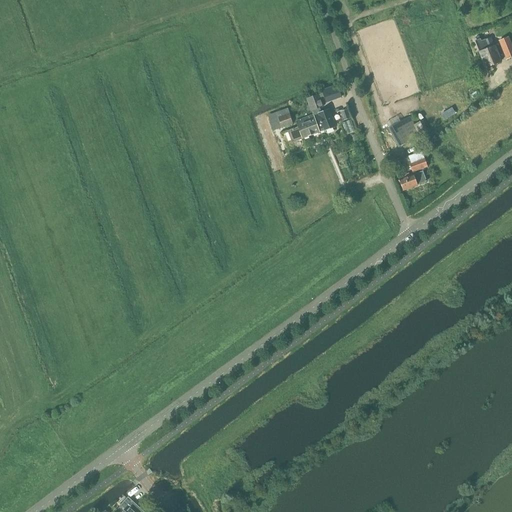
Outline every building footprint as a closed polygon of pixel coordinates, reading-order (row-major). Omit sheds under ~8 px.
[(476,41),(486,67),(501,61),(491,37),(481,41),(479,36),(476,37),(477,40),(476,41)] [(498,41),(506,59),(511,56),(511,46),(508,37),(498,41)] [(328,91),(331,99),(343,94),(340,87),(328,91)] [(312,110),(314,115),(320,132),(335,126),(329,109),(320,113),(318,108),(323,106),(319,94),(308,99),(310,104),(312,110)] [(274,130),(294,123),(289,108),(280,111),(282,116),(279,117),(280,120),(272,123),(274,130)] [(348,109),(340,112),(343,121),(351,118),(348,109)] [(320,132),(314,115),(297,121),(299,127),(289,131),(293,143),(320,132)] [(388,128),(397,144),(398,147),(420,135),(409,117),(388,128)] [(418,185),(426,181),(422,171),(416,174),(415,171),(428,166),(422,151),(408,156),(415,174),(410,176),(409,174),(405,175),(406,177),(399,180),(403,191),(418,185)] [(144,511),(145,511),(128,497),(120,505),(125,509),(122,511),(144,511)]
